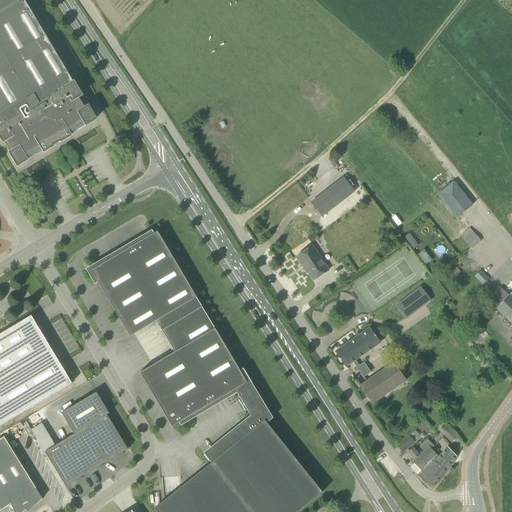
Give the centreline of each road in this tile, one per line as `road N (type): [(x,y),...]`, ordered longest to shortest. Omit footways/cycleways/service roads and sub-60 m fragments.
road 1 (unclassified): [(473,490),(428,496),(406,477),(86,0)]
road 2 (secondary): [(397,511),(176,163)]
road 3 (secondary): [(164,170),(378,511)]
road 4 (unclassified): [(84,511),(138,473),(149,453),(146,433),(36,248)]
road 5 (secondary): [(55,0),(164,170)]
road 6 (secondary): [(176,163),(69,0)]
